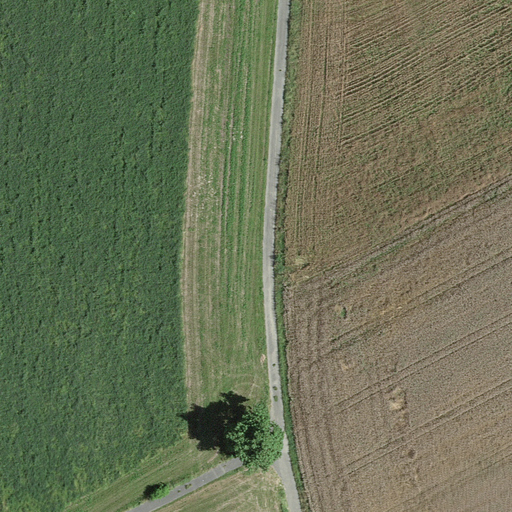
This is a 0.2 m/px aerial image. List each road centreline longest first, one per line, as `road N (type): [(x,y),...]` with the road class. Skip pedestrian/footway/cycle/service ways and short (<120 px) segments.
road 1 (track): [(295,511),(276,441),(267,271),(283,0)]
road 2 (track): [(134,511),(276,441)]
